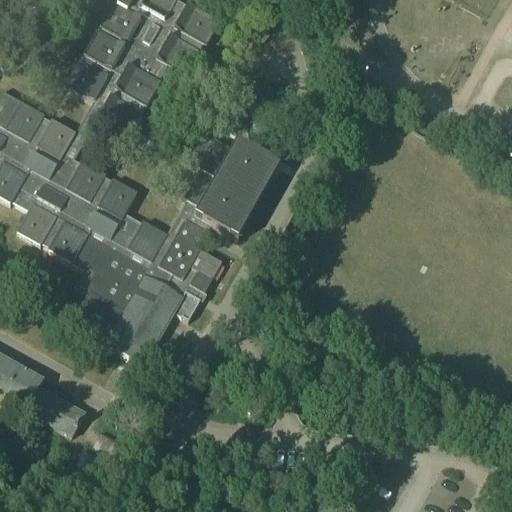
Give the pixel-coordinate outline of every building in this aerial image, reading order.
[(175,7),(179,0),(146,0),(144,6),(132,0),(121,0),(119,5),(115,12),(112,10),(82,62),(84,64),(80,70),(74,67),(60,91),(92,109),(74,141),(49,127),(48,129),(42,125),(43,123),(0,98),(0,206),(9,211),(10,209),(27,218),(15,240),(39,253),(41,251),(47,255),(46,257),(83,278),(74,293),(87,300),(69,331),(142,374),(172,320),(187,328),(198,307),(196,306),(200,299),(203,300),(220,270),(199,257),(208,241),(205,240),(209,233),(236,248),(278,173),(235,149),(230,158),(202,141),(186,170),(198,177),(182,207),(185,208),(165,242),(141,229),(140,231),(123,222),(135,200),(111,187),(110,189),(103,185),(104,183),(80,169),(78,171),(73,168),(95,128),(127,146),(141,121),(139,120),(143,114),(144,115),(159,90),(156,89),(166,73),(186,85),(200,60),(199,59),(202,52),(204,53),(218,29),(187,11),(185,13),(175,7)] [(235,97),(249,146),(280,137),(266,88),(235,97)] [(50,432),(49,432),(44,442),(51,446),(57,436),(70,443),(83,420),(38,394),(41,388),(0,364),(0,405),(23,419),(24,418),(50,432)] [(92,453),(126,475),(136,459),(100,440),(92,453)] [(74,472),(103,488),(110,475),(82,459),(74,472)] [(103,511),(110,501),(75,481),(67,497),(93,511),(103,511)]
